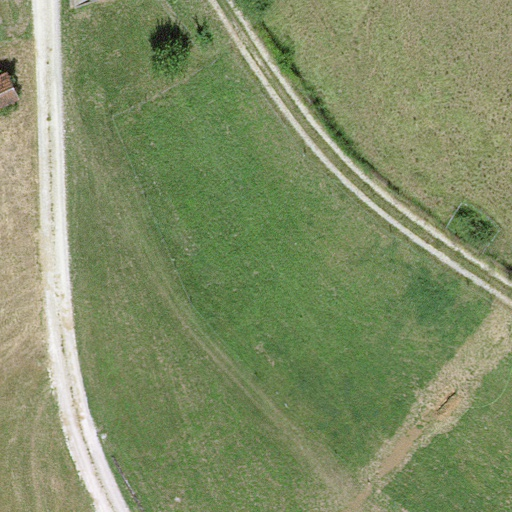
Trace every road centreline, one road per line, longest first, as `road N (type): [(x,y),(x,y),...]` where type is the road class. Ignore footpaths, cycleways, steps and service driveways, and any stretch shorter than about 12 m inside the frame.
road 1 (track): [(106,511),(73,426),(58,317),(43,0)]
road 2 (track): [(214,0),(310,137),(383,207),(511,297)]
